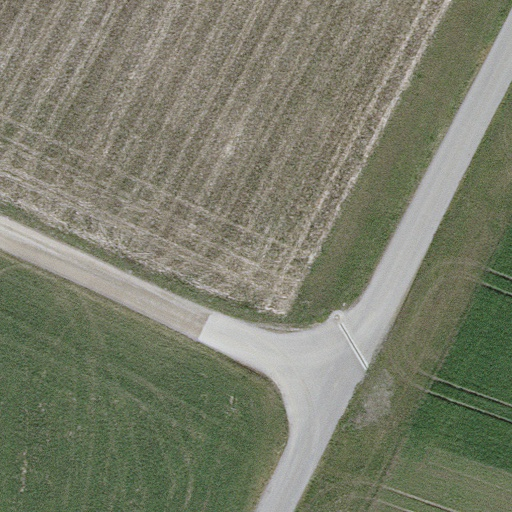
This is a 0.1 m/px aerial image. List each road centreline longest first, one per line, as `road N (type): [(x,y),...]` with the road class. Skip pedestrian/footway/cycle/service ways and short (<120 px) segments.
road 1 (track): [(511,49),(269,511)]
road 2 (track): [(336,380),(0,238)]
